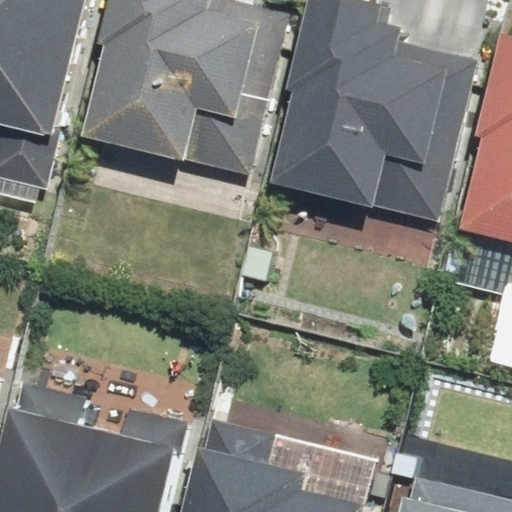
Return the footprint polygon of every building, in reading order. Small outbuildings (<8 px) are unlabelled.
[(0,157),(0,179),(59,194),(105,0),(0,0),(0,125),(7,127),(0,157)] [(100,144),(261,181),(300,17),(229,1),(229,0),(126,0),(115,50),(122,51),(100,144)] [(289,190),(450,227),(488,64),(418,47),(421,33),(398,28),(402,10),(358,0),(326,0),(304,96),(310,98),(289,190)] [(478,236),(511,244),(511,60),(493,142),(499,144),(478,236)] [(0,420),(10,380),(0,377),(0,420)] [(178,511),(199,427),(140,412),(133,439),(90,428),(96,400),(32,386),(1,511),(178,511)] [(381,511),(383,510),(321,495),(324,479),(279,468),(286,437),(223,421),(200,511),(381,511)] [(511,511),(511,501),(425,480),(417,511),(511,511)]
